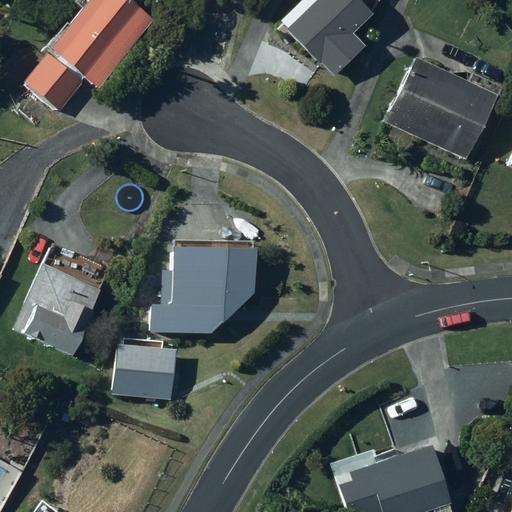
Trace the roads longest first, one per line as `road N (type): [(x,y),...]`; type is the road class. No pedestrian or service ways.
road 1 (residential): [(382,331),(344,232),(315,188),(275,156),(180,109)]
road 2 (residential): [(207,511),(268,412),(335,355),(382,331)]
road 3 (residential): [(382,331),(511,298)]
